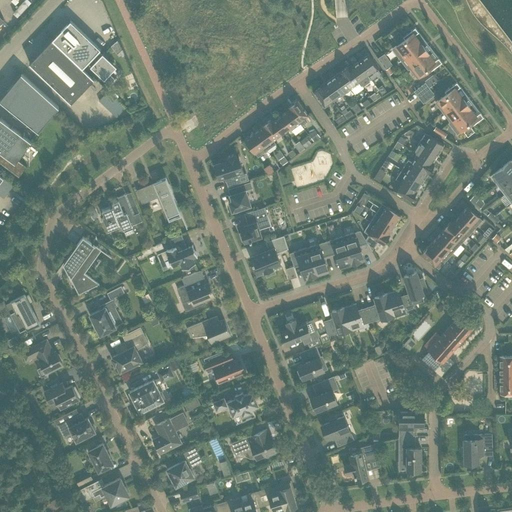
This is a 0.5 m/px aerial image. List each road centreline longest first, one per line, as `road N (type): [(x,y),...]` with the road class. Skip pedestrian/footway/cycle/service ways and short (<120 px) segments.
road 1 (residential): [(161,511),(39,271),(54,215),(174,126)]
road 2 (residential): [(327,511),(251,312)]
road 3 (residential): [(297,81),(353,176),(418,216)]
road 4 (residential): [(403,243),(371,273),(251,312)]
road 5 (residential): [(480,346),(434,402),(435,495)]
road 6 (residential): [(251,312),(188,160)]
road 7 (residential): [(416,0),(511,122)]
road 8 (residential): [(403,243),(488,315),(489,336),(480,346)]
road 9 (residential): [(297,81),(414,0)]
road 10 (residential): [(188,160),(297,81)]
